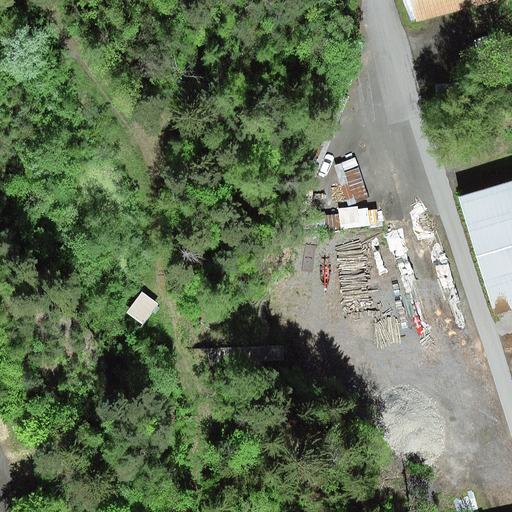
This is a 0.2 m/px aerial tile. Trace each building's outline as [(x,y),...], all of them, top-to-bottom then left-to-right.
[(413,0),(420,23),(505,0),(504,0),(413,0)] [(340,161),(350,201),(372,196),(362,155),(340,161)] [(511,184),(466,198),(504,318),(511,315),(511,184)] [(345,209),(346,223),(374,221),(373,207),(345,209)] [(146,281),(131,306),(149,317),(165,292),(146,281)]
